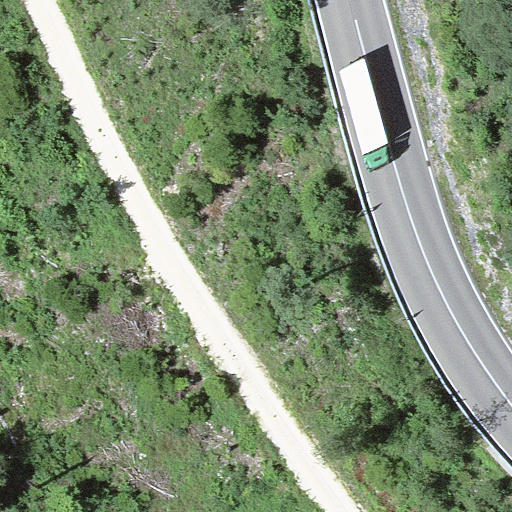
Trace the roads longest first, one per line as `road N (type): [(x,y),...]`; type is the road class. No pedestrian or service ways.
road 1 (track): [(39,0),(138,207),(352,511)]
road 2 (secondary): [(350,0),(411,216),(476,353),(511,402)]
